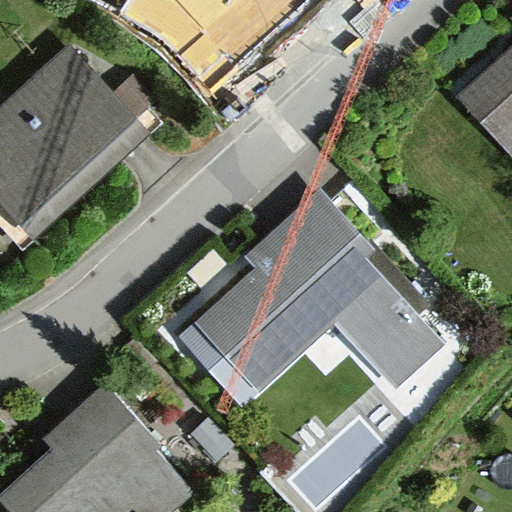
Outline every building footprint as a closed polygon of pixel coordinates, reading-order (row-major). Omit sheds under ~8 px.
[(190,0),(130,0),(177,25),(190,0)] [(148,144),(69,53),(15,100),(0,112),(0,215),(28,247),(148,144)] [(511,57),(464,101),(511,152),(511,57)] [(339,323),(399,390),(443,351),(369,269),(379,260),(322,196),(276,236),(247,263),(259,276),(186,341),(245,406),(339,323)] [(185,511),(204,496),(105,387),(62,426),(43,444),(52,454),(0,501),(0,510),(1,511),(185,511)]
